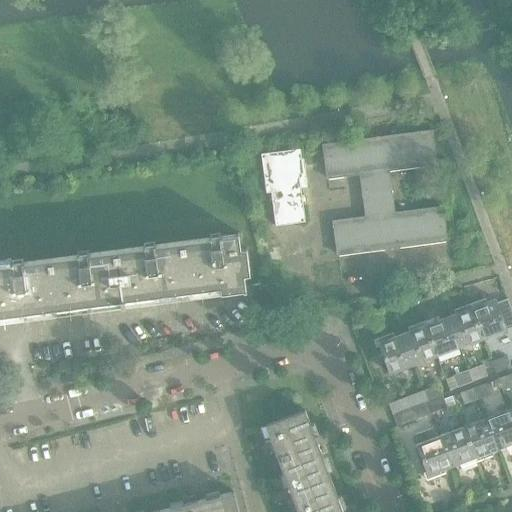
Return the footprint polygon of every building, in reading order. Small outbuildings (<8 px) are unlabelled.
[(393,215),(387,169),(436,163),(432,132),(324,146),(328,177),(362,173),(368,218),(334,222),(338,254),(446,239),(442,208),(393,215)] [(305,221),(299,174),(304,173),(301,149),(263,154),(268,192),(272,192),(276,225),(305,221)] [(250,274),(247,247),(241,248),(239,232),(237,233),(237,235),(180,243),(187,295),(244,288),(244,291),(246,290),(244,274),(250,274)] [(187,295),(180,243),(115,252),(121,304),(121,306),(126,305),(126,307),(132,306),(131,303),(187,295)] [(282,261),(280,247),(265,249),(267,263),(282,261)] [(121,304),(115,252),(50,260),(57,312),(121,304)] [(0,319),(57,312),(50,260),(0,266),(0,319)] [(506,329),(495,299),(487,303),(485,298),(470,304),(483,338),(506,329)] [(483,338),(470,304),(454,310),(456,314),(448,317),(460,347),(483,338)] [(460,347),(448,317),(441,320),(439,316),(424,321),(436,356),(460,347)] [(436,356),(424,321),(408,327),(410,332),(402,334),(413,364),(436,356)] [(413,364),(402,334),(394,337),(393,333),(374,340),(377,347),(379,346),(390,373),(413,364)] [(511,367),(507,356),(492,362),(496,373),(511,367)] [(488,376),(484,365),(469,370),(473,381),(488,376)] [(473,381),(469,370),(453,376),(458,387),(473,381)] [(511,387),(511,373),(498,379),(502,391),(511,387)] [(494,394),(490,382),(475,387),(479,399),(494,394)] [(442,396),(441,393),(438,385),(423,390),(428,402),(442,396)] [(479,399),(475,387),(460,393),(464,405),(479,399)] [(393,415),(428,402),(423,390),(389,403),(393,415)] [(447,407),(444,400),(442,396),(428,402),(432,413),(447,407)] [(397,426),(432,413),(428,402),(393,415),(397,426)] [(332,483),(319,447),(305,410),(266,425),(290,489),(293,488),(296,497),(332,483)] [(511,447),(511,416),(509,410),(486,418),(498,448),(505,445),(507,450),(511,447)] [(498,448),(486,418),(463,427),(476,461),(491,455),(490,451),(498,448)] [(476,461),(463,427),(440,436),(451,465),(459,462),(461,467),(476,461)] [(451,465),(440,436),(417,444),(427,472),(424,473),(427,480),(445,473),(444,468),(451,465)] [(343,511),(332,483),(296,497),(293,498),(298,511),(343,511)] [(239,511),(234,491),(195,501),(193,496),(187,498),(187,497),(183,498),(184,504),(153,511),(239,511)]
